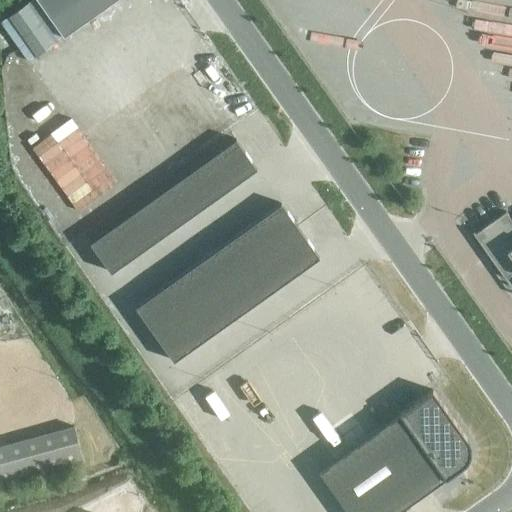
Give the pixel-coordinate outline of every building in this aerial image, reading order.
[(37,0),(63,36),(114,0),(37,0)] [(197,65),(188,70),(200,90),(209,84),(197,65)] [(90,242),(110,271),(256,168),(235,139),(90,242)] [(135,307),(173,360),(318,257),(280,203),(135,307)] [(474,230),(472,231),(505,278),(511,273),(511,219),(506,210),(475,232),(474,230)] [(471,445),(431,390),(317,471),(345,511),(396,511),(468,462),(469,460),(471,459),(472,457),(472,455),(473,453),(473,452),(473,450),(472,448),(471,445)] [(0,489),(81,467),(71,428),(0,447),(0,489)]
